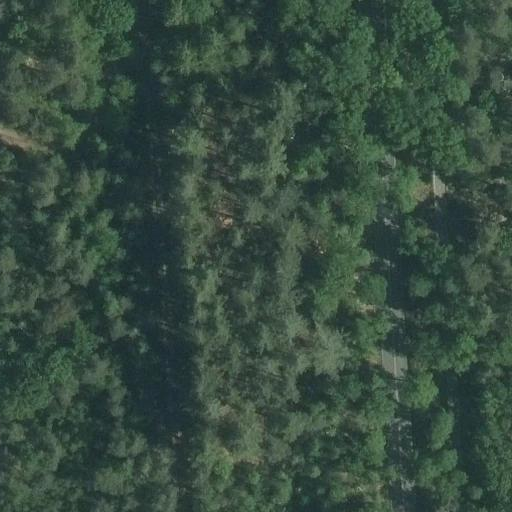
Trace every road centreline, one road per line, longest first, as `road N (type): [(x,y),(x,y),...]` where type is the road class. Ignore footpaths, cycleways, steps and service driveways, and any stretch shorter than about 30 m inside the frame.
road 1 (track): [(183,511),(145,0)]
road 2 (secondary): [(403,511),(371,0)]
road 3 (track): [(146,20),(76,134),(56,146),(0,134)]
